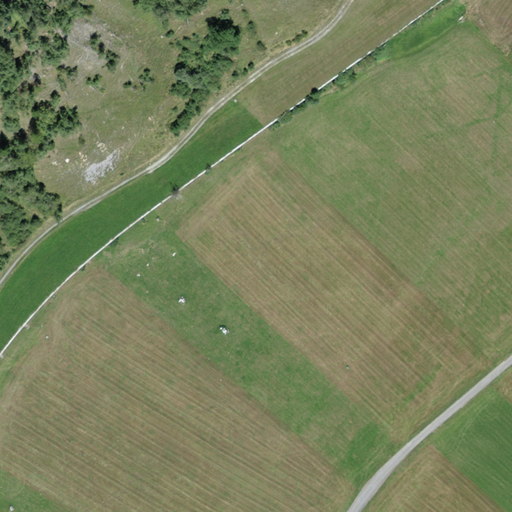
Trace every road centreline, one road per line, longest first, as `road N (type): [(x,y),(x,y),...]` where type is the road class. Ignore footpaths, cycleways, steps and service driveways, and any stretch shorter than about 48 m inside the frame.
road 1 (primary): [(410,0),(107,219),(0,326)]
road 2 (track): [(348,0),(317,37),(248,79),(162,161),(48,228),(0,281)]
road 3 (track): [(354,511),(415,442),(511,359)]
